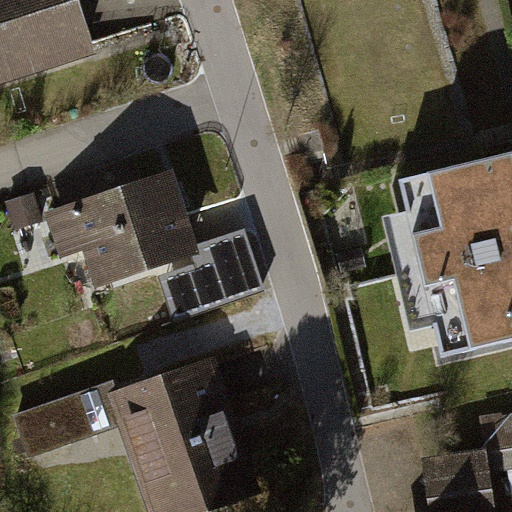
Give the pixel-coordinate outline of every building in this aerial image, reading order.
[(0,0),(0,84),(98,55),(81,0),(0,0)] [(511,154),(398,183),(443,363),(511,346),(511,154)] [(96,292),(200,257),(172,173),(45,215),(60,261),(83,253),(96,292)] [(216,360),(110,396),(149,511),(214,511),(263,495),(216,360)] [(438,511),(499,511),(495,481),(511,478),(511,412),(486,416),(492,452),(431,461),(438,511)]
